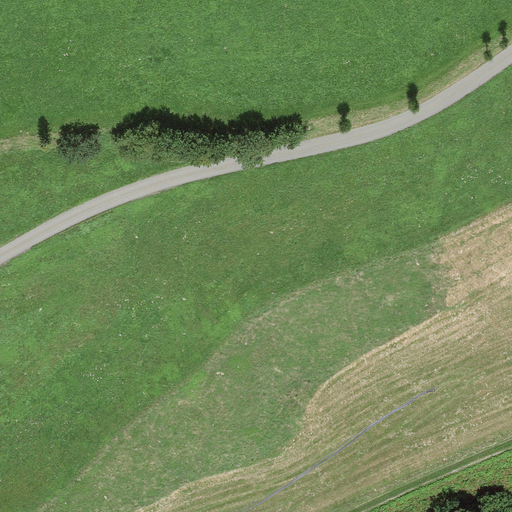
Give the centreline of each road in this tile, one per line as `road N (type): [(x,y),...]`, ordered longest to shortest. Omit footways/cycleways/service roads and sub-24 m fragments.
road 1 (residential): [(511,58),(410,130),(179,178),(76,215),(0,256)]
road 2 (track): [(511,448),(350,511)]
